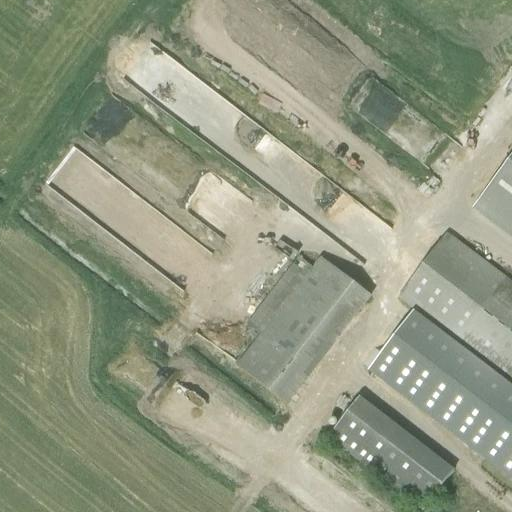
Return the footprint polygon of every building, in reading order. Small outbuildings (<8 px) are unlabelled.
[(224,68),(235,49),(179,17),(168,35),(224,68)] [(145,44),(127,73),(188,111),(206,82),(145,44)] [(230,236),(253,204),(106,97),(82,129),(230,236)] [(511,146),(471,201),(511,232),(511,146)] [(138,200),(71,152),(49,183),(92,213),(101,201),(125,218),(138,200)] [(511,282),(446,233),(396,299),(511,388),(511,282)] [(311,269),(307,273),(359,313),(370,298),(319,258),(311,269)] [(259,335),(234,367),(286,407),(311,375),(259,335)] [(429,511),(458,477),(360,400),(323,447),(405,511),(429,511)]
